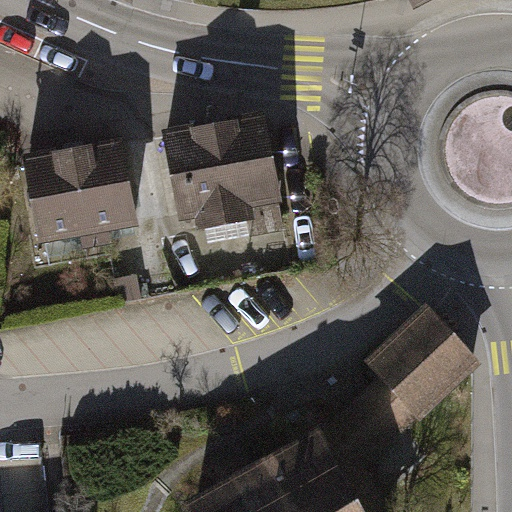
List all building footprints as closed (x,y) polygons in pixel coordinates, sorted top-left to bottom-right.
[(150,162),(167,259),(197,253),(202,276),(293,259),(272,140),(150,162)] [(138,266),(121,167),(14,186),(31,285),(138,266)] [(371,366),(384,379),(416,413),(475,359),(430,311),(371,366)] [(384,379),(318,440),(342,484),(416,413),(384,379)] [(318,440),(195,508),(197,511),(357,511),(342,484),(318,440)]
